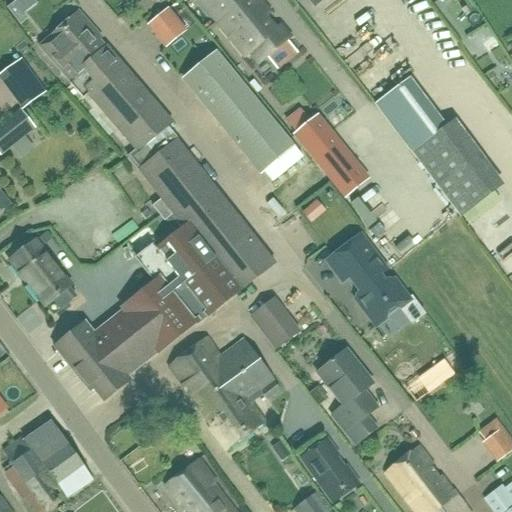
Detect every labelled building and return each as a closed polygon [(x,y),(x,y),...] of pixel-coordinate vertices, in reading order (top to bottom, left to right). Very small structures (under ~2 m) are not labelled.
[(19,23),(26,17),(22,12),(35,3),(32,0),(14,0),(6,7),(15,18),(19,23)] [(197,0),(216,22),(244,0),(197,0)] [(269,12),(259,0),(244,0),(216,22),(245,57),(250,53),(259,64),(267,57),(277,69),(297,53),(287,41),(291,38),(281,25),(276,29),(266,18),(269,12)] [(155,36),(165,48),(186,32),(168,10),(162,15),(170,25),(155,36)] [(171,122),(100,39),(101,39),(78,12),(38,47),(70,83),(74,80),(135,151),(127,158),(147,183),(186,153),(165,127),(171,122)] [(0,16),(0,44),(13,35),(0,16)] [(263,174),(294,148),(216,53),(185,78),(197,93),(194,96),(247,161),(251,158),(263,174)] [(444,127),(408,80),(375,105),(461,216),(462,215),(469,225),(501,202),(494,193),(503,185),(455,120),(444,127)] [(44,94),(36,82),(16,97),(25,108),(44,94)] [(300,113),(286,124),(295,135),(296,135),(309,124),(300,113)] [(0,158),(0,159),(34,134),(19,117),(0,131),(0,158)] [(366,180),(317,118),(309,124),(296,135),(295,135),(344,197),(366,180)] [(147,183),(183,229),(184,230),(192,223),(243,288),(273,264),(186,153),(147,183)] [(0,212),(8,206),(0,195),(0,212)] [(172,216),(165,207),(159,200),(151,206),(164,222),(172,216)] [(130,229),(148,223),(145,214),(127,220),(130,229)] [(192,223),(184,230),(153,254),(154,256),(144,264),(158,281),(124,308),(125,309),(93,334),(84,323),(53,347),(89,393),(92,390),(102,403),(130,381),(127,377),(193,324),(195,326),(243,288),(192,223)] [(43,246),(51,240),(46,233),(38,240),(43,246)] [(135,237),(131,252),(144,256),(148,240),(135,237)] [(408,301),(360,238),(328,263),(344,283),(350,278),(361,292),(356,295),(356,299),(376,325),(408,301)] [(28,284),(40,275),(52,266),(35,243),(11,262),(28,284)] [(40,275),(28,284),(46,305),(45,306),(54,316),(71,303),(63,293),(69,288),(52,266),(40,275)] [(275,350),(298,333),(273,301),(251,317),(275,350)] [(221,357),(206,339),(179,360),(171,370),(209,423),(207,425),(226,452),(265,424),(251,404),(263,394),(267,401),(279,391),(272,382),(274,381),(241,341),(221,357)] [(354,446),(376,429),(367,417),(378,408),(364,391),(372,384),(345,351),(317,374),(343,406),(330,416),(354,446)] [(401,393),(410,404),(425,393),(416,382),(401,393)] [(318,407),(324,401),(316,389),(308,395),(318,407)] [(48,511),(92,480),(51,422),(23,442),(20,438),(2,451),(9,463),(0,469),(0,470),(21,501),(24,499),(32,511),(48,511)] [(511,445),(501,431),(486,442),(499,460),(511,450),(511,445)] [(359,485),(327,440),(300,460),(332,504),(359,485)] [(413,511),(437,511),(457,497),(442,475),(438,477),(430,467),(431,466),(417,448),(384,475),(413,511)] [(234,511),(212,483),(214,482),(199,461),(165,487),(179,504),(180,503),(187,511),(234,511)] [(511,511),(511,483),(504,489),(501,486),(484,499),(492,511),(511,511)] [(329,511),(316,494),(293,511),(294,511),(329,511)] [(467,511),(457,497),(437,511),(467,511)] [(0,511),(9,511),(0,498),(0,511)]
